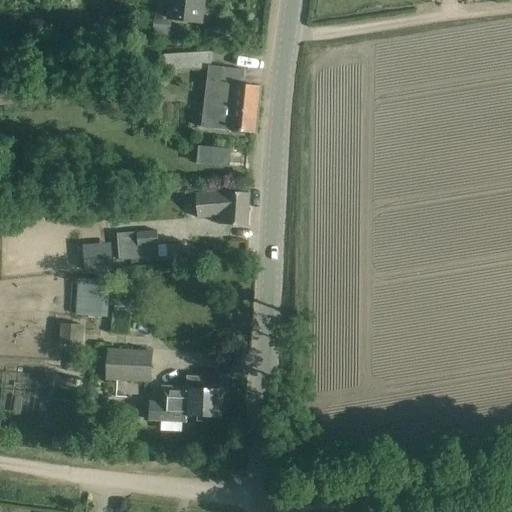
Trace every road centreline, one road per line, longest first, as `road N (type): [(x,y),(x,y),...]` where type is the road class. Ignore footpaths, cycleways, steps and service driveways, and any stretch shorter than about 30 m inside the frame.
road 1 (track): [(0,464),(295,509),(511,488)]
road 2 (tertiary): [(262,511),(269,215),(293,0)]
road 3 (track): [(286,48),(511,16)]
